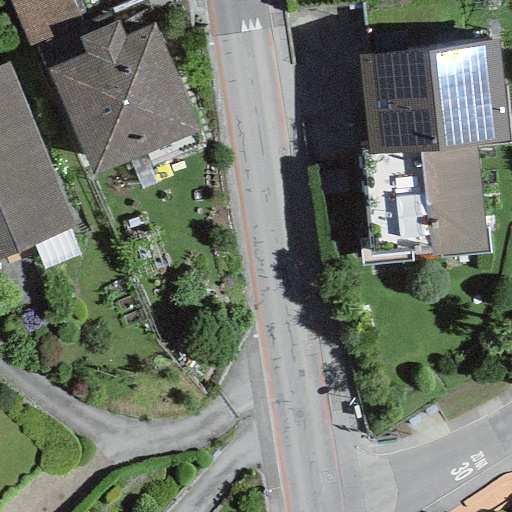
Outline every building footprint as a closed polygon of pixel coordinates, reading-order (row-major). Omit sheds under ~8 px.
[(70,0),(8,0),(29,47),(81,24),(70,0)] [(85,36),(78,39),(85,54),(47,69),(90,175),(199,131),(155,23),(122,36),(117,23),(85,36)] [(500,46),(357,59),(365,144),(358,144),(367,248),(360,249),(361,264),(488,253),(479,146),(508,143),(500,46)] [(8,64),(0,66),(0,126),(28,115),(8,64)] [(0,256),(73,227),(28,115),(0,126),(0,256)]
